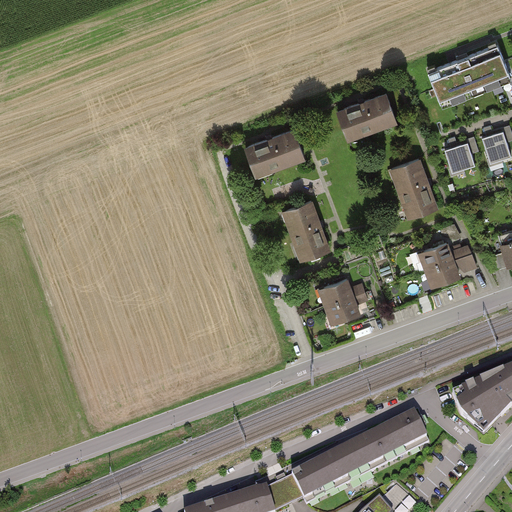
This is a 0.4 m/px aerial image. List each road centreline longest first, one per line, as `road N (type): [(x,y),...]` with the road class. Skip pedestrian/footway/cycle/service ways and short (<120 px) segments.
road 1 (residential): [(511,296),(0,481)]
road 2 (residential): [(494,465),(423,401),(164,511)]
